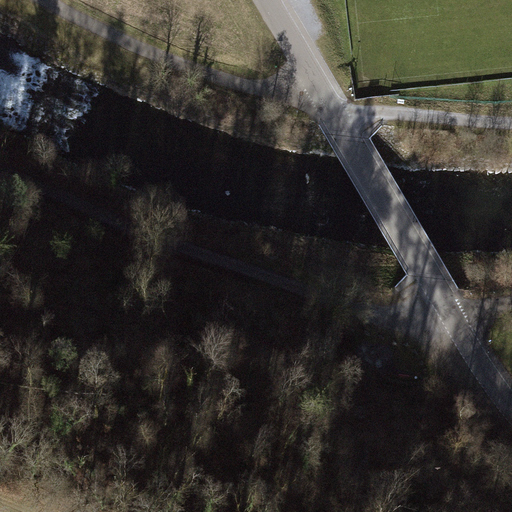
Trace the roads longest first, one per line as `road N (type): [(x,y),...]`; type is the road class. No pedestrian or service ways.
road 1 (track): [(454,317),(377,315),(0,172)]
road 2 (residential): [(268,0),(511,403)]
road 3 (track): [(43,0),(227,82),(320,89)]
road 4 (track): [(511,124),(392,114),(339,121)]
